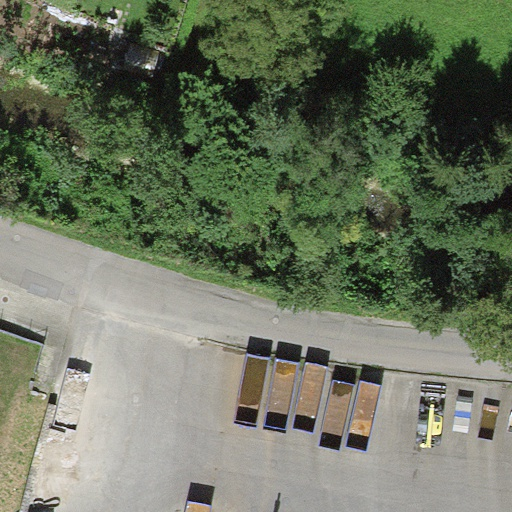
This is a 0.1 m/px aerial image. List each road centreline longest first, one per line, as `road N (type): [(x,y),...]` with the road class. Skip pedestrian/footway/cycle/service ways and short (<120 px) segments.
road 1 (residential): [(0,248),(227,317),(394,352),(511,363)]
road 2 (unknown): [(346,511),(259,479),(187,434),(147,396),(140,360),(148,293)]
